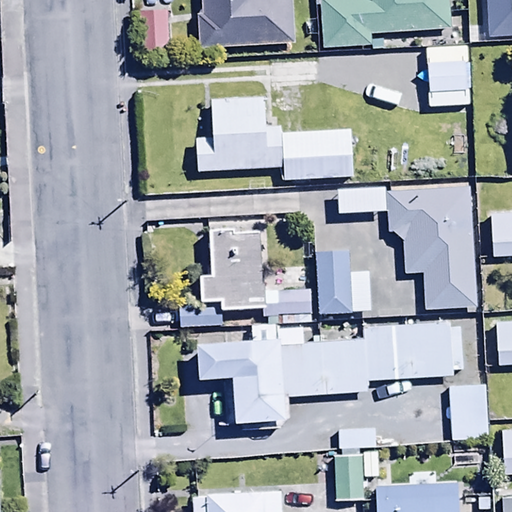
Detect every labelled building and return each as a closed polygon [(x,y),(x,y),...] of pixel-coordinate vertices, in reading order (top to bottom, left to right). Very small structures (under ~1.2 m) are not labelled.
[(11,0),(0,0),(0,53),(14,53),(11,0)] [(198,0),(199,14),(193,14),(194,52),(291,48),(289,0),(198,0)] [(369,46),(368,35),(451,31),(449,0),(319,0),(322,48),(369,46)] [(169,12),(138,12),(138,53),(169,53),(169,12)] [(395,83),(356,84),(357,116),(396,115),(395,83)] [(261,98),(209,98),(209,139),(193,139),(193,172),(279,172),(279,180),(350,180),(350,134),(279,134),(279,127),(261,127),(261,98)] [(475,306),(466,186),(386,188),(386,236),(391,235),(401,241),(403,278),(418,277),(420,310),(475,306)] [(384,189),(335,190),(336,216),(384,215),(384,189)] [(511,213),(487,214),(489,258),(511,257),(511,213)] [(258,224),(206,225),(210,275),(197,276),(199,301),(218,300),(219,311),(256,308),(257,323),(276,321),(277,325),(309,323),(307,291),(262,292),(258,224)] [(345,251),(314,252),(316,317),(369,315),(368,272),(346,272),(345,251)] [(216,306),(178,307),(179,328),(217,327),(216,306)] [(511,322),(494,323),(495,366),(511,365),(511,322)] [(249,340),(194,343),(196,379),(222,378),(224,425),(244,424),(244,434),(283,432),(282,400),(369,395),(368,383),(451,379),(451,373),(461,372),(459,328),(447,329),(446,325),(358,329),(359,340),(300,343),(299,328),(249,328),(249,340)] [(484,388),(446,388),(447,443),(485,442),(484,388)] [(511,429),(499,430),(500,476),(511,475),(511,429)] [(373,430),(335,431),(336,449),(373,448),(373,430)] [(0,511),(12,511),(7,449),(0,449),(0,511)] [(326,452),(300,454),(302,474),(327,473),(326,452)] [(358,456),(331,457),(333,503),(360,502),(358,456)] [(457,511),(457,485),(372,487),(373,511),(457,511)] [(280,511),(280,492),(190,495),(191,511),(280,511)] [(511,511),(511,499),(502,499),(502,511),(511,511)]
